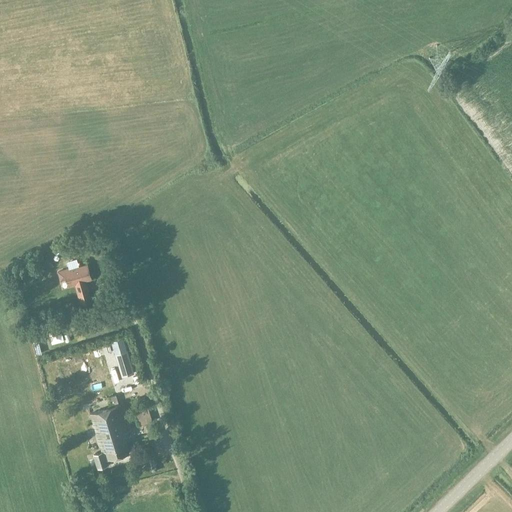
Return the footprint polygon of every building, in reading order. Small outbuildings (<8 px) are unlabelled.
[(68,269),(58,272),(60,281),(66,279),(69,287),(75,285),(81,304),(92,301),(87,284),(85,285),(84,281),(92,279),(87,264),(68,270),(68,269)] [(127,349),(115,353),(122,376),(134,373),(127,349)] [(105,449),(108,459),(129,453),(126,441),(130,439),(115,395),(87,404),(102,450),(105,449)] [(149,410),(136,413),(140,426),(145,425),(146,430),(153,428),(152,423),(153,423),(149,410)] [(103,452),(93,455),(97,469),(108,466),(103,452)] [(128,484),(116,489),(120,499),(132,494),(128,484)]
